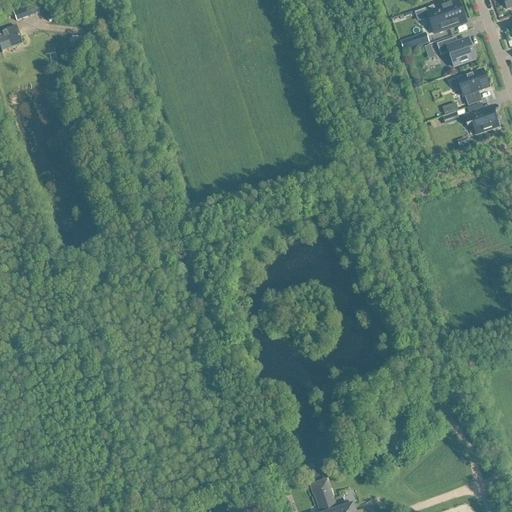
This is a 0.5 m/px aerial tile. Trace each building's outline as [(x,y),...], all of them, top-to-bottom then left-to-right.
[(511,0),(503,0),(507,11),(511,9),(511,0)] [(12,12),(16,21),(21,19),(34,15),(44,11),(41,2),(30,6),(18,10),(12,12)] [(456,20),(454,16),(463,13),(459,2),(434,11),(433,8),(415,14),(415,15),(417,14),(420,22),(428,19),(433,31),(440,28),(442,32),(461,26),(459,19),(456,20)] [(60,19),(57,12),(54,13),(53,9),(44,12),(48,23),(60,19)] [(0,44),(2,51),(22,45),(17,29),(0,33),(0,44)] [(72,37),(72,49),(76,49),(76,48),(79,48),(79,47),(82,47),(82,38),(72,37)] [(427,37),(401,46),(404,53),(430,45),(427,37)] [(475,61),(468,41),(458,45),(456,39),(437,46),(441,57),(449,54),(454,69),(475,61)] [(477,93),(487,89),(486,85),(488,85),(485,76),(483,76),(481,73),(476,74),(457,81),(463,98),(465,97),(469,107),(482,103),(479,96),(478,96),(477,93)] [(456,106),(443,110),(445,116),(458,112),(456,106)] [(499,129),(495,118),(493,119),(489,109),(464,118),(467,128),(473,126),(477,137),(499,129)] [(444,119),(447,127),(460,123),(457,114),(444,119)] [(457,144),(460,150),(468,146),(465,140),(457,144)] [(454,211),(467,206),(462,193),(449,198),(454,211)] [(441,215),(454,211),(449,198),(436,202),(441,215)] [(458,223),(471,219),(467,206),(454,211),(458,223)] [(445,228),(458,223),(454,211),(441,215),(445,228)] [(463,236),(476,231),(471,219),(458,223),(463,236)] [(450,240),(463,236),(458,223),(445,228),(450,240)] [(467,249),(480,244),(476,231),(463,236),(467,249)] [(454,253),(467,249),(463,236),(450,240),(454,253)] [(356,511),(354,505),(344,508),(333,511),(329,502),(333,501),(327,482),(311,487),(318,506),(319,506),(321,511),(356,511)]
